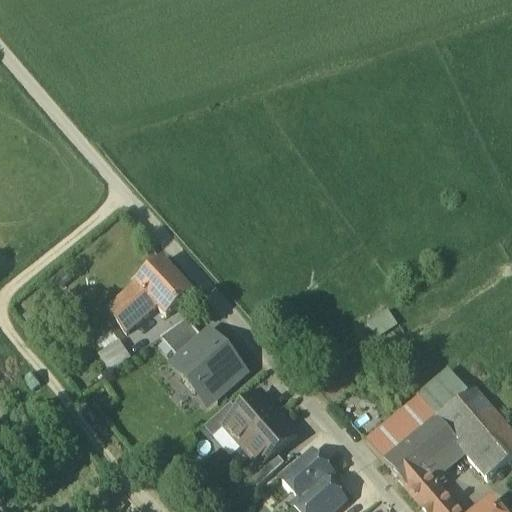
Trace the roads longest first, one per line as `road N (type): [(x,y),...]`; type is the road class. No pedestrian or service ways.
road 1 (residential): [(402,511),(124,194)]
road 2 (track): [(124,194),(0,51)]
